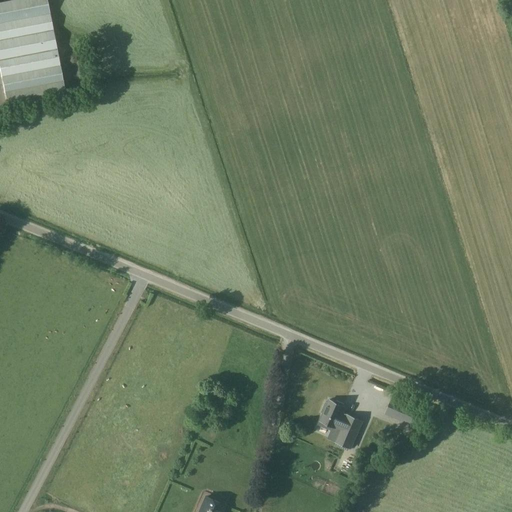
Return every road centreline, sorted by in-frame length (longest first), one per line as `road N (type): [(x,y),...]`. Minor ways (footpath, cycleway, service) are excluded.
road 1 (unclassified): [(511,429),(0,219)]
road 2 (unknown): [(290,337),(261,511)]
